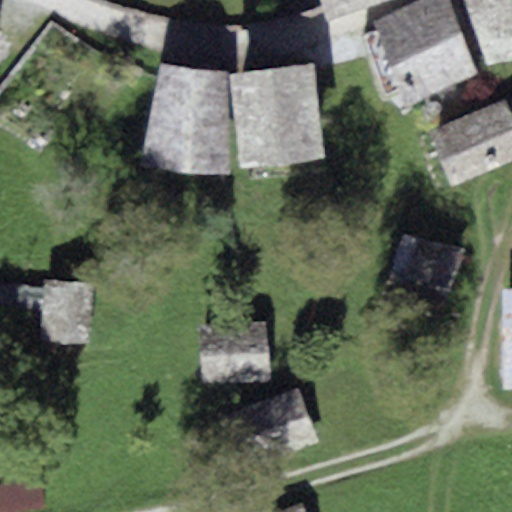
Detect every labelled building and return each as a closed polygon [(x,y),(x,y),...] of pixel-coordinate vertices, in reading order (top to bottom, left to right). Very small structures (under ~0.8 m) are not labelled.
[(318,0),(326,23),(395,0),(318,0)] [(448,0),(422,0),(372,25),(404,112),(475,78),(448,0)] [(511,0),(461,0),(483,69),(511,63),(511,0)] [(0,61),(9,46),(0,40),(0,61)] [(228,176),(220,73),(160,67),(141,167),(228,176)] [(323,163),(310,67),(226,78),(239,175),(323,163)] [(511,114),(506,101),(426,135),(450,189),(511,162),(511,114)] [(464,249),(403,236),(383,292),(443,308),(464,249)] [(90,287),(43,284),(40,343),(87,346),(90,287)] [(511,295),(501,295),(501,390),(511,390),(511,295)] [(269,384),(265,323),(199,327),(202,388),(269,384)] [(316,443),(295,389),(230,414),(251,468),(316,443)]
